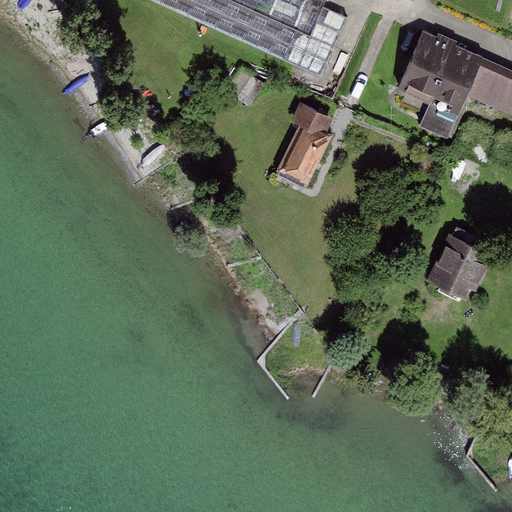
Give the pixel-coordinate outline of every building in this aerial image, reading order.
[(346,4),(337,0),(160,0),(314,72),(346,4)] [(485,59),(424,31),(404,73),(465,101),(485,59)] [(511,66),(496,59),(479,98),(511,112),(511,66)] [(310,180),(338,114),(310,102),(281,167),(310,180)] [(500,245),(462,227),(437,279),(474,297),(500,245)]
